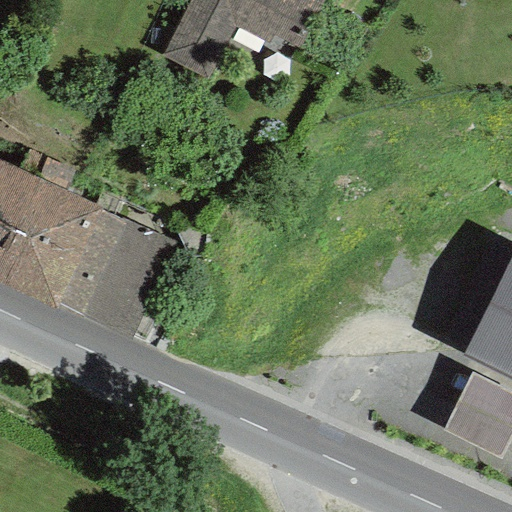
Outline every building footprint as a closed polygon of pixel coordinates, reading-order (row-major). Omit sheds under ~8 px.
[(321,1),(319,0),(188,0),(158,57),(206,82),(235,29),(290,58),(321,1)] [(17,172),(78,200),(90,174),(28,146),(17,172)] [(0,283),(54,308),(56,304),(100,210),(78,200),(17,172),(0,164),(0,283)] [(130,339),(175,245),(100,210),(56,304),(130,339)] [(511,252),(463,355),(511,378),(511,252)] [(501,457),(511,434),(511,394),(472,374),(444,428),(501,457)]
